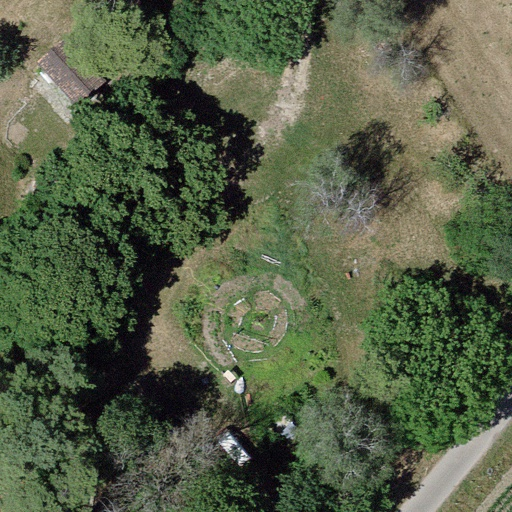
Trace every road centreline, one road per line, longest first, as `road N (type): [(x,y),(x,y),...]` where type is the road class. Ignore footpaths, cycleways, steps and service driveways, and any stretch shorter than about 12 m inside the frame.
road 1 (track): [(297,0),(304,15),(290,108),(241,195),(157,293),(102,327)]
road 2 (track): [(160,109),(304,15)]
road 3 (track): [(511,397),(416,511)]
